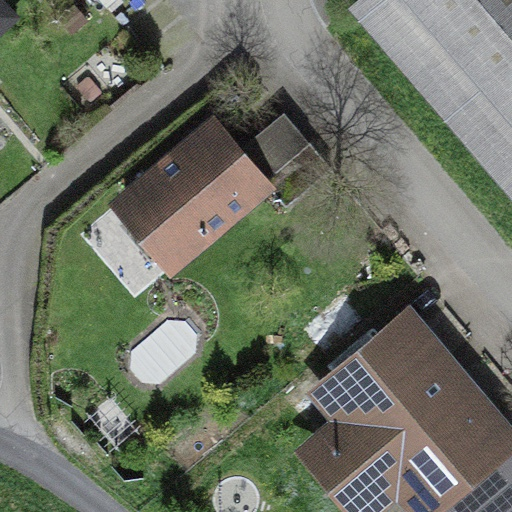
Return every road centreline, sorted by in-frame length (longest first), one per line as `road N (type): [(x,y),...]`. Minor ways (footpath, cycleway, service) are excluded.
road 1 (residential): [(285,0),(311,53),(511,289)]
road 2 (residential): [(102,511),(0,443)]
